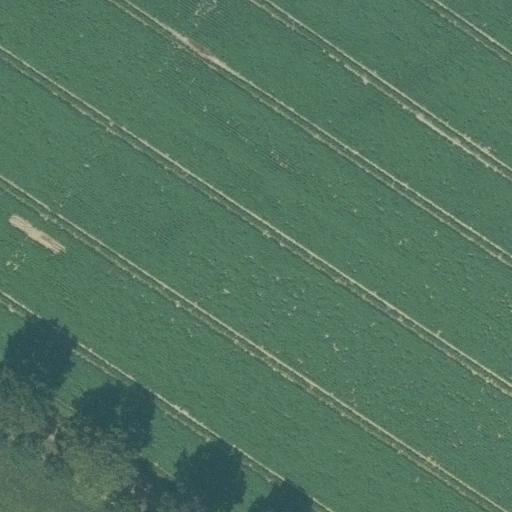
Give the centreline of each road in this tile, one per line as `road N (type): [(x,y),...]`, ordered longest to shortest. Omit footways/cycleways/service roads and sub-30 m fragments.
road 1 (track): [(0,276),(214,0)]
road 2 (track): [(152,511),(0,410)]
